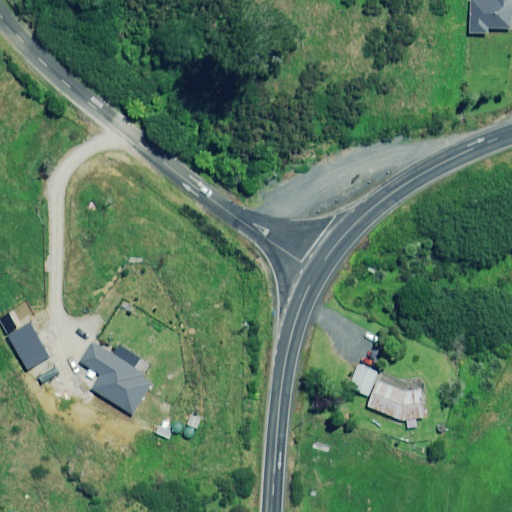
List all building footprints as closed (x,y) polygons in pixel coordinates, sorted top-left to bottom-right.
[(511,0),(471,0),(470,32),(489,33),(489,28),(511,28),(511,0)] [(7,336),(26,370),(49,357),(30,323),(7,336)] [(90,391),(131,417),(154,383),(93,344),(81,363),(100,375),(90,391)] [(359,363),(348,388),(368,397),(379,372),(359,363)] [(378,381),(367,407),(403,422),(426,418),(421,389),(405,392),(378,381)]
